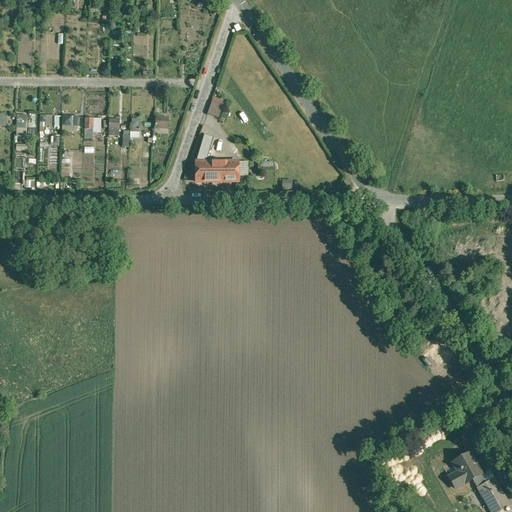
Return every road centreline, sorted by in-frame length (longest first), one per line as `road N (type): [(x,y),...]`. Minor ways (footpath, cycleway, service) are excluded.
road 1 (unclassified): [(373,200),(511,406)]
road 2 (unclassified): [(240,0),(373,200)]
road 3 (residential): [(173,199),(237,0)]
road 4 (unclassified): [(173,199),(373,200)]
road 5 (unclassified): [(0,200),(173,199)]
road 6 (unclassified): [(373,200),(511,201)]
